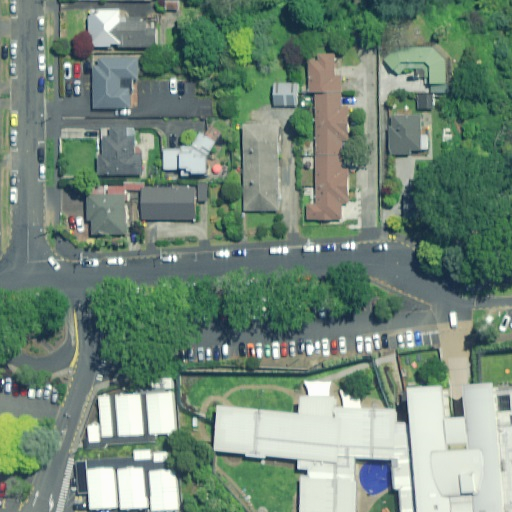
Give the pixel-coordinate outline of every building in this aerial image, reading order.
[(121,9),(91,10),(91,15),(88,15),(90,47),(111,46),(111,44),(118,43),(118,47),(157,46),(156,27),(148,27),(147,21),(121,21),(121,9)] [(428,71),(428,83),(449,83),(449,60),(436,47),(399,48),(387,60),(401,74),(407,68),(425,68),(428,71)] [(310,60),(310,92),(316,92),(316,204),(307,204),(307,219),(342,220),(342,205),(350,205),(350,168),(343,168),(343,142),(350,142),(350,106),(343,106),(343,75),(336,75),(336,53),(319,53),(319,60),(310,60)] [(99,65),(93,65),(93,108),(132,108),(132,80),(140,80),(140,57),(99,57),(99,65)] [(274,106),(298,106),(298,83),(274,83),(274,106)] [(420,95),(420,109),(436,109),(436,95),(420,95)] [(424,150),(424,114),(394,114),(394,126),(391,126),(391,150),(392,150),(392,155),(413,155),(413,150),(424,150)] [(244,211),(280,211),(280,124),(245,124),(244,211)] [(99,175),(144,175),(144,153),(137,153),(137,135),(129,135),(129,126),(111,126),(111,135),(104,135),(104,154),(99,154),(99,175)] [(165,149),(165,169),(183,169),(183,176),(209,175),(209,169),(208,155),(210,155),(217,141),(202,133),(195,146),(183,146),(183,149),(165,149)] [(199,183),(199,201),(209,201),(209,183),(199,183)] [(143,219),(198,219),(198,188),(143,188),(143,219)] [(419,194),(405,193),(404,221),(418,222),(419,194)] [(93,235),(130,235),(130,223),(127,223),(127,194),(89,194),(89,220),(93,220),(93,235)] [(511,511),(511,389),(510,378),(475,382),(477,414),(457,414),(455,382),(424,384),(424,389),(421,390),(402,392),(403,406),(342,404),(343,394),(322,393),(308,395),(307,411),(225,404),(218,449),(304,457),(304,467),(313,467),(313,475),(306,475),(304,511),(511,511)] [(175,393),(151,394),(154,433),(178,432),(175,393)] [(114,395),(100,396),(102,435),(117,434),(114,395)] [(146,396),(121,397),(123,435),(148,434),(146,396)] [(99,423),(90,423),(91,442),(100,441),(99,423)] [(146,449),(130,450),(131,462),(147,461),(146,449)] [(169,451),(151,452),(152,462),(170,461),(169,451)] [(117,467),(90,469),(92,508),(119,506),(117,467)] [(148,468),(122,469),(124,508),(150,506),(148,468)] [(178,471),(152,472),(155,510),(181,508),(178,471)]
